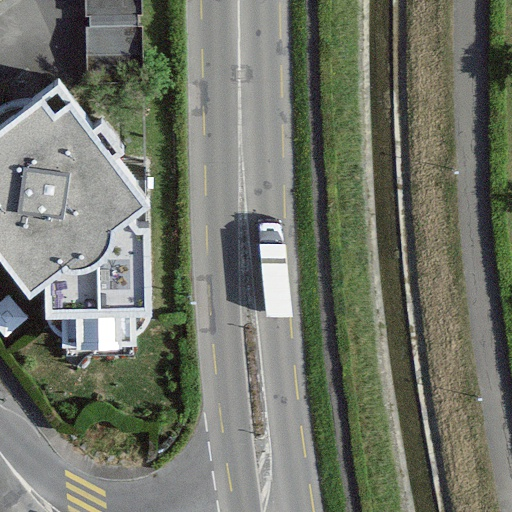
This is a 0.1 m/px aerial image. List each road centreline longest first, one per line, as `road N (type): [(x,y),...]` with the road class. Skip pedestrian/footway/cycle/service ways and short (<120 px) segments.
road 1 (secondary): [(271,507),(252,340),(238,0)]
road 2 (residential): [(129,511),(90,503),(0,447)]
